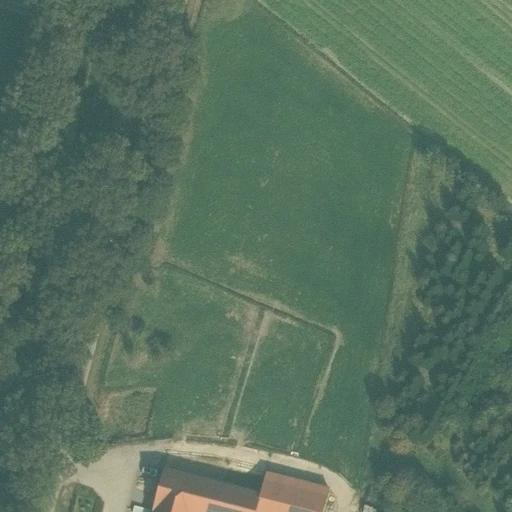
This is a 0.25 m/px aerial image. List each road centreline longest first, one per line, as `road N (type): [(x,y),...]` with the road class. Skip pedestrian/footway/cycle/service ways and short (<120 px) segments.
road 1 (unclassified): [(43,511),(176,0)]
road 2 (track): [(164,44),(0,5)]
